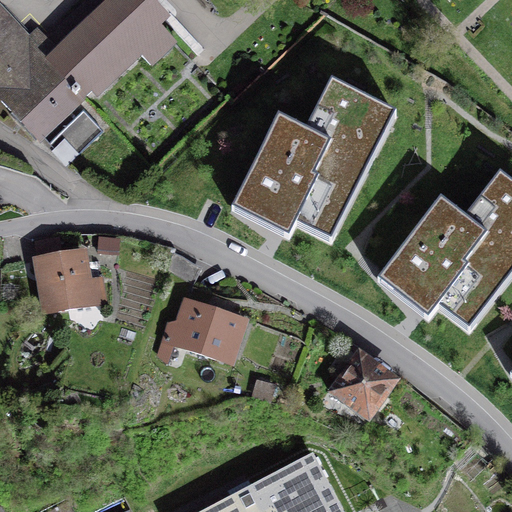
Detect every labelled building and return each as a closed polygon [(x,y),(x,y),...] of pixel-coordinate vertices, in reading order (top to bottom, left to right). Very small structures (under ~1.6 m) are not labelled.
[(165,20),(146,0),(93,0),(34,56),(16,37),(20,33),(0,11),(0,96),(66,166),(102,132),(76,104),(82,98),(83,99),(136,50),(150,65),(159,57),(160,59),(173,47),(173,44),(157,27),(165,20)] [(303,146),(277,133),(233,220),(288,249),(297,232),(331,251),(395,125),(332,94),(303,146)] [(463,232),(440,215),(379,292),(427,330),(440,316),(470,340),(511,286),(511,196),(500,188),(463,232)] [(175,257),(168,271),(193,283),(200,269),(175,257)] [(93,260),(40,268),(48,320),(102,312),(93,260)] [(256,330),(191,309),(176,354),(241,375),(256,330)] [(377,434),(408,394),(367,362),(336,402),(377,434)] [(341,511),(311,455),(203,511),(341,511)] [(69,511),(64,502),(44,511),(69,511)]
